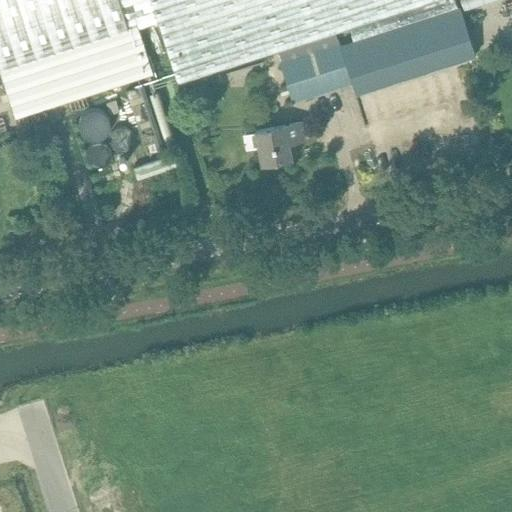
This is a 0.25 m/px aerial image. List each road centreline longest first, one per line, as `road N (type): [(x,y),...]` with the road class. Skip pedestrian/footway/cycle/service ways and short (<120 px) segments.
road 1 (tertiary): [(0,290),(511,189)]
road 2 (unclassified): [(0,437),(35,429),(61,511)]
